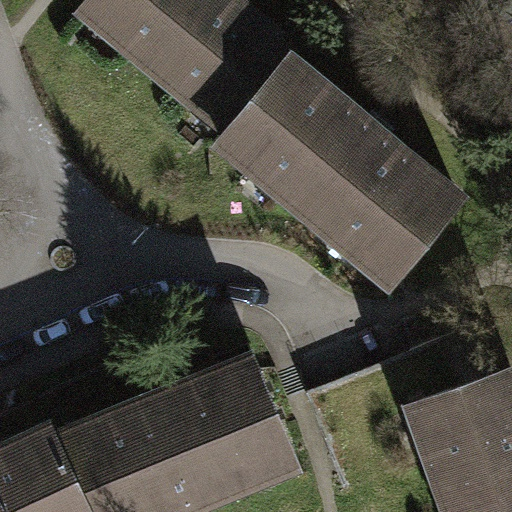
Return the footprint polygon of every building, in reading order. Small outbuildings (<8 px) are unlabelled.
[(229,125),(288,53),(292,48),(234,0),(89,0),(85,5),(229,125)] [(458,192),(288,53),(229,125),(222,134),(391,273),(458,192)] [(414,400),(498,368),(480,322),(306,388),(330,451),(420,417),(414,400)] [(252,354),(54,432),(89,511),(147,511),(293,452),(252,354)] [(452,511),(511,511),(511,373),(509,366),(498,368),(414,400),(420,417),(452,511)] [(0,511),(89,511),(54,432),(49,422),(0,443),(0,511)]
